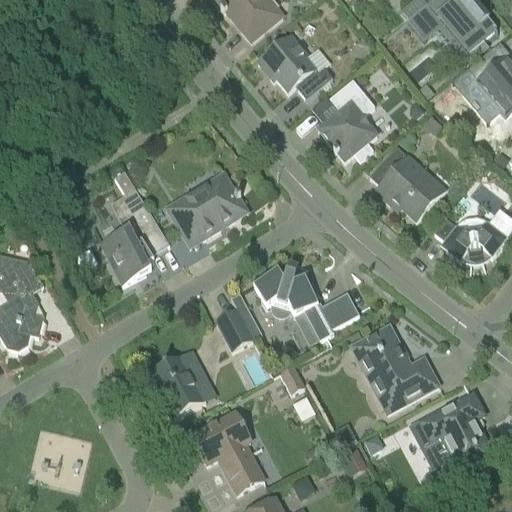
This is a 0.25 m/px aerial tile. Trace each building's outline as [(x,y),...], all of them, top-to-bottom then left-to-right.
[(263,0),(217,0),(213,4),(221,13),(219,14),(223,19),(225,18),(232,26),(234,25),(242,34),(240,36),(250,49),(282,23),(263,0)] [(438,0),(426,10),(406,27),(419,43),(422,47),(444,29),(469,59),(483,48),(482,46),(493,37),(496,41),(497,40),(487,27),(489,25),(467,0),(456,0),(451,4),(456,10),(454,12),(452,9),(448,4),(444,0),(438,0)] [(290,42),(257,69),(258,71),(261,68),(271,81),(269,84),(273,89),(275,86),(287,100),(294,94),(304,107),(331,84),(323,75),(317,80),(315,77),(305,65),(307,63),(290,42)] [(472,91),(463,99),(485,127),(495,119),(494,117),(496,115),(504,125),(511,118),(511,73),(504,64),(501,67),(491,55),(466,76),(476,87),(474,89),(475,90),(473,92),(472,91)] [(317,136),(318,137),(334,157),(332,158),(335,162),(337,160),(343,168),(353,161),(359,168),(372,157),(366,150),(376,142),(361,124),(373,113),(352,87),(328,106),(338,118),(317,136)] [(73,90),(59,99),(66,109),(79,101),(73,90)] [(425,90),(417,97),(426,107),(433,100),(425,90)] [(408,114),(408,121),(414,127),(424,118),(415,108),(408,114)] [(430,123),(422,132),(432,142),(441,133),(430,123)] [(392,206),(401,214),(415,227),(414,228),(415,228),(443,197),(396,154),(368,184),(379,193),(375,198),(388,210),(392,206)] [(498,159),(492,168),(501,175),(508,167),(498,159)] [(134,162),(128,176),(142,183),(149,169),(134,162)] [(118,170),(108,177),(114,185),(123,179),(118,170)] [(122,238),(100,249),(122,292),(145,280),(151,277),(148,271),(153,268),(150,264),(148,260),(165,250),(167,253),(169,252),(127,185),(123,179),(114,185),(127,206),(118,211),(129,232),(121,236),(122,238)] [(226,228),(228,230),(247,219),(239,205),(240,204),(237,199),(236,200),(226,184),(193,205),(190,199),(165,215),(189,254),(219,235),(218,233),(226,228)] [(445,225),(433,240),(443,248),(446,250),(446,254),(444,257),(459,268),(461,266),(465,268),(470,270),(475,270),(480,269),(485,266),(489,262),(491,264),(507,244),(511,237),(511,226),(502,218),(491,232),(487,229),(485,231),(480,228),(475,227),(470,227),(465,228),(461,231),(457,234),(445,225)] [(0,346),(6,356),(17,359),(27,353),(29,342),(38,344),(43,322),(35,320),(37,310),(31,300),(43,293),(29,269),(0,262),(0,299),(1,300),(6,309),(0,312),(0,346)] [(256,289),(252,291),(262,309),(265,315),(269,313),(273,314),(273,315),(273,316),(273,317),(274,318),(274,319),(275,319),(275,320),(276,320),(276,321),(277,321),(278,322),(279,322),(280,322),(281,322),(282,322),(283,322),(283,321),(284,321),(285,320),(286,320),(286,319),(287,318),(291,319),(293,324),(303,318),(309,329),(305,331),(315,350),(319,347),(333,340),(331,336),(358,322),(346,299),(319,314),(315,307),(321,304),(309,283),(304,286),(297,290),(295,284),(298,275),(288,272),(287,275),(278,280),(277,278),(273,279),(271,275),(253,285),(256,289)] [(238,300),(230,305),(235,315),(252,347),(261,342),(238,300)] [(214,327),(231,358),(252,347),(235,315),(214,327)] [(388,333),(370,343),(350,353),(386,420),(437,392),(423,365),(409,373),(404,362),(401,363),(398,357),(400,356),(388,333)] [(192,357),(180,363),(205,409),(216,403),(192,357)] [(165,408),(163,409),(172,426),(205,409),(180,363),(171,368),(169,364),(155,372),(156,375),(147,380),(159,402),(161,401),(165,408)] [(279,381),(291,402),(304,394),(293,373),(279,381)] [(418,429),(409,434),(430,473),(431,475),(431,477),(431,479),(432,481),(433,483),(434,485),(435,487),(437,489),(439,490),(440,492),(441,493),(460,482),(494,464),(474,427),(484,421),(472,400),(418,429)] [(305,404),(291,412),(300,428),(314,421),(305,404)] [(223,472),(221,473),(236,501),(263,487),(244,451),(249,449),(234,420),(190,444),(206,472),(219,465),(223,472)] [(345,435),(331,443),(338,457),(353,449),(345,435)] [(376,442),(363,448),(370,461),(380,456),(381,450),(376,442)] [(322,449),(311,454),(318,467),(328,461),(322,449)] [(356,455),(338,464),(347,483),(366,474),(356,455)] [(290,491),(298,506),(314,498),(306,483),(290,491)]
